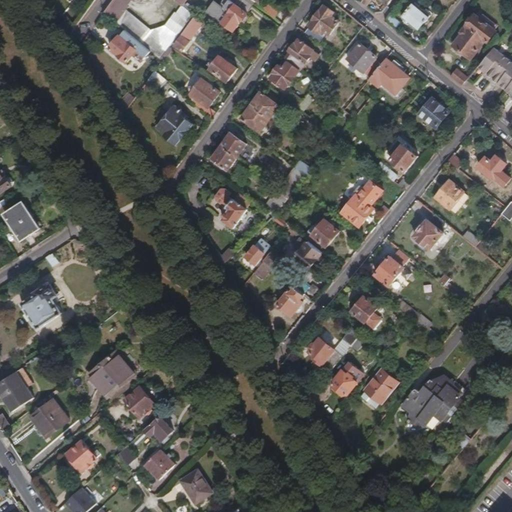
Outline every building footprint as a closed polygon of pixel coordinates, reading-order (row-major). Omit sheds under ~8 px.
[(169,45),(193,12),(186,7),(182,3),(176,12),(174,11),(165,25),(150,29),(125,10),(127,7),(117,0),(113,0),(104,13),(124,29),(150,49),(160,57),(164,52),(169,45)] [(246,15),(253,7),(244,0),(223,0),(221,6),(216,2),(209,10),(234,30),(242,20),(244,22),(248,17),(246,15)] [(279,12),(269,4),(264,10),(274,18),(279,12)] [(417,31),(429,16),(413,4),(401,18),(403,20),(402,22),(407,26),(409,25),(417,31)] [(329,35),(339,23),(331,17),(334,13),(325,6),(320,12),(319,12),(312,20),(313,21),(304,32),(319,43),(326,33),(329,35)] [(183,51),(194,36),(193,35),(197,28),(195,26),(200,19),(194,14),(173,44),(183,51)] [(103,27),(108,18),(104,15),(98,24),(103,27)] [(471,60),(486,41),(488,43),(496,32),(475,15),(467,26),(452,46),(455,47),(463,54),(471,60)] [(396,24),(387,16),(383,22),(392,29),(396,24)] [(150,49),(124,29),(119,35),(118,35),(108,47),(126,62),(132,54),(140,61),(150,49)] [(300,70),(314,51),(300,40),(297,44),(296,44),(289,51),(291,52),(285,59),(288,61),(300,70)] [(368,80),(381,64),(375,59),(377,57),(360,43),(346,59),(363,73),(360,77),(367,82),(368,80)] [(164,52),(160,57),(162,59),(164,60),(173,48),(169,45),(164,52)] [(463,54),(455,47),(453,50),(461,56),(463,54)] [(511,63),(493,47),(488,54),(477,67),(483,72),(486,74),(483,77),(495,86),(497,83),(500,86),(510,95),(511,96),(511,97),(511,99),(511,63)] [(228,83),(237,70),(219,56),(209,69),(228,83)] [(392,99),(409,79),(385,59),(381,64),(368,80),(392,99)] [(290,86),(301,71),(300,70),(288,61),(283,69),(279,66),(273,73),(274,74),(271,79),(286,89),(289,85),(290,86)] [(168,80),(155,69),(142,88),(146,91),(151,85),(160,91),(168,80)] [(467,78),(457,70),(451,77),(462,85),(466,81),(467,78)] [(210,107),(222,93),(205,78),(192,92),(210,107)] [(123,114),(135,97),(125,91),(116,104),(123,114)] [(210,107),(192,92),(188,97),(205,112),(210,107)] [(270,120),(280,106),(261,92),(251,106),(270,120)] [(297,108),(302,102),(291,93),(286,100),(297,108)] [(302,112),(312,100),(307,96),(302,102),(297,108),(302,112)] [(436,129),(449,113),(433,99),(419,115),(436,129)] [(177,144),(194,125),(182,115),(184,113),(175,106),(158,126),(166,133),(165,135),(177,144)] [(261,132),(270,120),(251,106),(242,119),(261,132)] [(402,125),(415,111),(409,106),(397,121),(402,125)] [(331,146),(337,139),(326,130),(320,137),(331,146)] [(238,158),(247,145),(231,133),(222,146),(238,158)] [(400,141),(388,160),(407,172),(419,152),(400,141)] [(238,158),(222,146),(213,159),(228,170),(235,161),(249,171),(251,168),(238,158)] [(326,162),(330,157),(328,155),(329,153),(327,151),(321,158),(326,162)] [(459,169),(464,163),(454,154),(448,160),(459,169)] [(494,180),(507,164),(497,156),(492,162),(486,158),(479,167),(494,180)] [(305,177),(312,170),(299,160),(293,168),(305,177)] [(402,180),(381,163),(376,169),(397,186),(402,180)] [(296,188),(305,177),(293,168),(278,187),(290,196),(296,188)] [(0,173),(0,193),(12,186),(13,184),(13,182),(10,176),(8,176),(6,176),(4,176),(3,177),(0,173)] [(405,191),(410,185),(403,179),(402,180),(397,186),(405,191)] [(451,210),(465,193),(461,190),(450,180),(436,197),(451,210)] [(374,209),(370,207),(383,191),(370,181),(364,188),(362,186),(359,186),(354,192),(355,195),(341,213),(359,228),(374,209)] [(288,198),(290,196),(278,187),(263,207),(274,215),(288,198)] [(233,229),(247,211),(246,209),(250,203),(239,194),(233,201),(228,197),(230,194),(227,192),(223,192),(218,199),(219,203),(229,210),(221,220),(233,229)] [(13,227),(32,215),(23,201),(4,214),(13,227)] [(510,223),(511,220),(511,202),(506,209),(501,215),(510,223)] [(385,216),(389,210),(385,207),(380,212),(385,216)] [(432,250),(445,234),(444,233),(450,227),(435,214),(429,221),(428,220),(415,236),(432,250)] [(40,228),(32,215),(13,227),(22,240),(40,228)] [(286,224),(274,215),(271,219),(283,228),(286,224)] [(327,247),(339,232),(324,220),(316,229),(313,226),(308,232),(327,247)] [(480,241),(468,231),(463,237),(467,241),(475,247),(479,242),(480,241)] [(327,247),(308,232),(303,238),(308,242),(322,253),(327,247)] [(309,269),(322,253),(308,242),(306,243),(300,238),(293,245),(300,251),(295,257),(309,269)] [(255,265),(265,254),(255,245),(249,252),(247,250),(244,253),(247,255),(245,257),(255,265)] [(224,263),(234,253),(228,248),(218,258),(224,263)] [(391,256),(376,275),(390,286),(396,279),(397,280),(401,276),(399,275),(405,268),(403,266),(410,258),(399,249),(392,258),(391,256)] [(279,274),(287,264),(272,251),(264,261),(272,268),(279,274)] [(60,263),(53,253),(46,257),(53,267),(60,263)] [(262,280),(272,268),(264,261),(254,273),(262,280)] [(448,282),(449,280),(444,275),(438,282),(444,286),(448,282)] [(466,297),(448,282),(444,286),(462,301),(466,297)] [(38,330),(64,313),(53,297),(58,295),(51,284),(21,304),(38,330)] [(303,303),(300,300),(305,295),(294,286),(277,305),(291,317),(303,303)] [(382,301),(371,291),(366,297),(377,306),(382,301)] [(381,321),(373,314),(379,308),(377,306),(366,297),(365,296),(351,312),(373,330),(381,321)] [(419,316),(400,299),(394,305),(414,322),(419,316)] [(432,324),(420,314),(419,316),(414,322),(426,332),(432,324)] [(314,359),(330,372),(343,357),(350,348),(351,347),(360,336),(353,329),(343,340),(335,350),(320,339),(316,344),(313,345),(311,347),(311,350),(310,351),(316,357),(314,359)] [(357,354),(367,341),(360,336),(351,347),(350,348),(357,354)] [(107,398),(139,372),(120,349),(88,375),(107,398)] [(427,365),(431,360),(426,356),(422,360),(427,365)] [(499,369),(506,361),(502,357),(495,365),(499,369)] [(381,404),(399,382),(383,369),(366,390),(366,391),(362,396),(377,408),(381,404)] [(348,394),(358,382),(352,377),(354,376),(349,372),(348,374),(343,370),(333,382),(332,386),(344,395),(348,394)] [(33,397),(16,371),(0,381),(0,392),(12,411),(33,397)] [(112,403),(143,376),(139,372),(107,398),(112,403)] [(453,408),(461,400),(459,398),(462,394),(453,386),(455,383),(446,376),(442,381),(439,379),(436,382),(433,380),(422,392),(418,389),(404,406),(413,414),(411,417),(420,425),(426,419),(430,422),(439,412),(445,417),(448,415),(453,408)] [(148,398),(139,388),(125,400),(133,410),(137,407),(139,409),(146,403),(144,401),(148,398)] [(68,421),(53,399),(30,416),(35,424),(39,421),(49,435),(68,421)] [(451,418),(457,412),(453,408),(448,415),(451,418)] [(164,441),(174,431),(161,417),(151,427),(149,425),(144,429),(151,437),(156,433),(164,441)] [(49,435),(39,421),(35,424),(46,437),(49,435)] [(464,448),(471,440),(466,434),(458,443),(464,448)] [(97,458),(83,441),(68,453),(82,471),(87,467),(88,468),(94,463),(93,461),(97,458)] [(137,459),(127,445),(119,453),(128,467),(137,459)] [(159,481),(175,465),(161,450),(144,466),(159,481)] [(212,493),(197,470),(180,481),(195,504),(212,493)] [(165,505),(181,486),(172,479),(156,498),(165,505)] [(382,501),(374,488),(369,491),(379,506),(382,501)] [(86,511),(91,508),(78,495),(67,506),(72,511),(86,511)]
